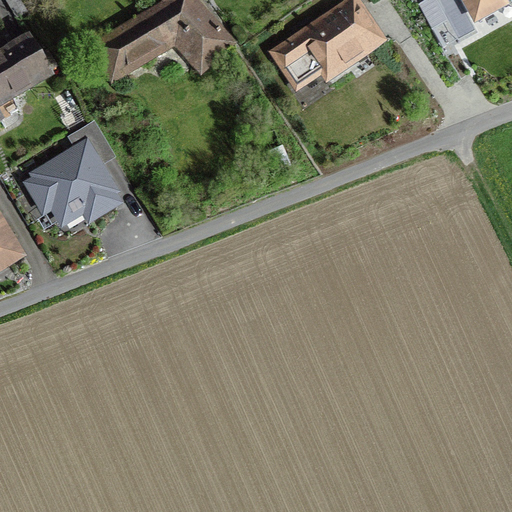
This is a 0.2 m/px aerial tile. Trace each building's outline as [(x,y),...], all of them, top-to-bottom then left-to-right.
[(170,0),(172,3),(90,57),(110,87),(178,47),(200,73),(230,44),(189,0),(170,0)] [(387,53),(351,0),(346,0),(265,55),(292,95),(312,82),(322,96),(387,53)] [(511,0),(461,0),(479,32),(511,14),(511,0)] [(23,40),(0,54),(0,110),(48,81),(23,40)] [(283,147),(269,153),(277,172),(291,166),(283,147)] [(121,215),(84,153),(24,188),(61,251),(121,215)] [(0,228),(0,277),(21,265),(0,228)]
